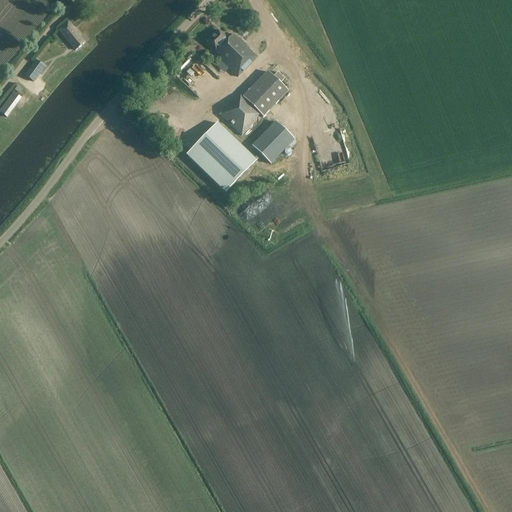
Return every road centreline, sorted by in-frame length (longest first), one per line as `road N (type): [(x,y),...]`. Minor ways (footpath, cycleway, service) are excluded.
road 1 (unclassified): [(0,243),(213,0)]
road 2 (track): [(76,0),(0,94)]
